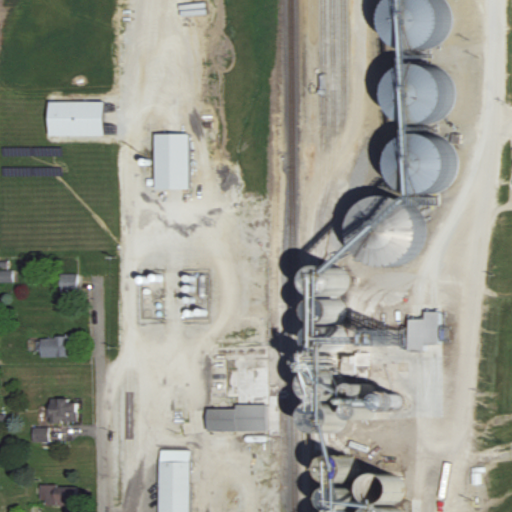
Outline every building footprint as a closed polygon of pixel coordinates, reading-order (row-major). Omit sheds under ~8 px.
[(445,0),(398,0),(397,45),(419,46),(419,44),(444,45),(445,0)] [(446,66),(428,67),(428,120),(447,120),(446,66)] [(419,121),(420,68),(401,68),(400,120),(419,121)] [(52,135),(107,135),(107,101),(52,101),(52,135)] [(158,189),(192,189),(192,133),(158,133),(158,189)] [(422,137),(412,137),(412,165),(422,165),(422,137)] [(416,196),(364,200),(366,244),(376,244),(377,265),(420,262),(416,196)] [(79,357),(79,337),(40,337),(40,357),(79,357)] [(210,410),(210,432),(269,432),(268,347),(213,347),(213,365),(225,365),(225,397),(237,397),(237,410),(210,410)] [(79,400),(50,400),(50,424),(79,424),(79,400)] [(34,442),(49,442),(49,428),(34,428),(34,442)] [(161,511),(192,511),(192,451),(161,451),(161,511)] [(396,511),(397,495),(398,495),(398,477),(375,477),(375,485),(361,485),(361,496),(371,496),(371,507),(376,507),(376,511),(396,511)] [(41,506),(79,506),(79,486),(41,486),(41,506)]
